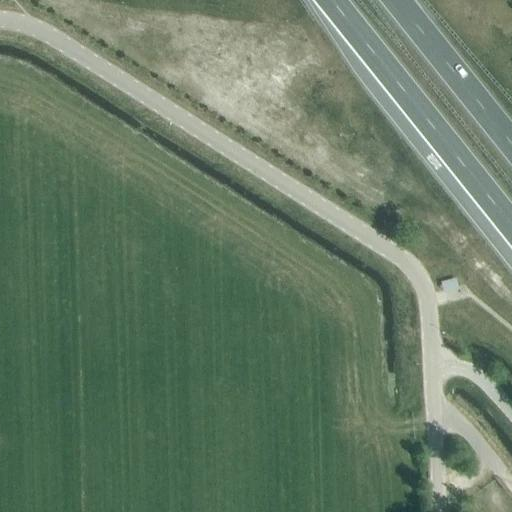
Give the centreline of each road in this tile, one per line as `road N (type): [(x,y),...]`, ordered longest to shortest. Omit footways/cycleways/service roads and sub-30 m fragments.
road 1 (unclassified): [(434,511),(429,326),(412,270),(44,34),(0,18)]
road 2 (trunk): [(327,0),(511,228)]
road 3 (trunk): [(511,145),(395,0)]
